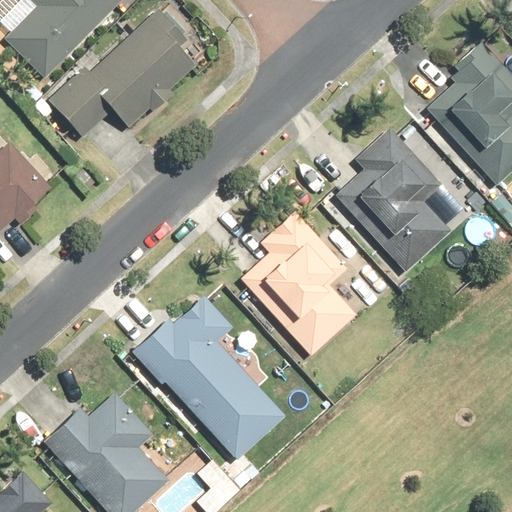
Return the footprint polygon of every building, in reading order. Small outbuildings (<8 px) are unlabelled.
[(44,78),(120,0),(27,0),(33,6),(2,38),(44,78)] [(111,110),(127,128),(147,109),(150,112),(172,92),(169,89),(194,66),(178,48),(186,41),(156,8),(89,71),(84,66),(47,100),(81,137),(111,110)] [(452,82),(424,107),(495,184),(511,168),(511,74),(480,40),(443,73),(452,82)] [(362,168),(333,194),(403,271),(448,230),(422,202),(440,185),(387,128),(353,159),(362,168)] [(0,231),(13,219),(18,225),(36,208),(31,203),(50,186),(9,141),(0,148),(0,231)] [(239,279),(309,355),(355,313),(328,284),(346,268),(293,211),(257,243),(267,254),(239,279)] [(165,381),(235,460),(285,415),(217,340),(232,326),(203,295),(171,324),(166,319),(131,351),(161,384),(165,381)] [(254,359),(274,338),(262,327),(242,348),(254,359)] [(79,407),(43,438),(107,511),(133,511),(168,482),(138,448),(153,435),(114,391),(87,415),(79,407)] [(0,511),(40,511),(51,503),(21,470),(0,488),(0,511)]
